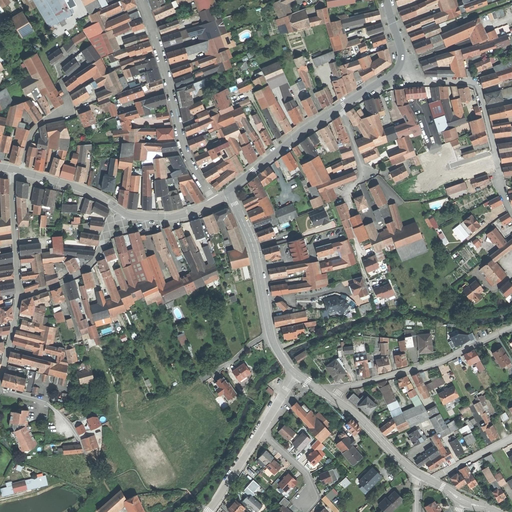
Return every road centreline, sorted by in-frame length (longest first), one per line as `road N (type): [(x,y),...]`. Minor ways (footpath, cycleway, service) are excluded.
road 1 (residential): [(141,0),(184,151),(215,202)]
road 2 (residential): [(401,66),(424,81),(476,83),(511,213)]
road 3 (residential): [(334,399),(511,328)]
road 4 (secondary): [(233,193),(272,341),(293,372)]
road 5 (residential): [(18,297),(89,265),(124,213)]
road 6 (secondary): [(340,107),(233,193)]
road 7 (residential): [(18,297),(13,169)]
